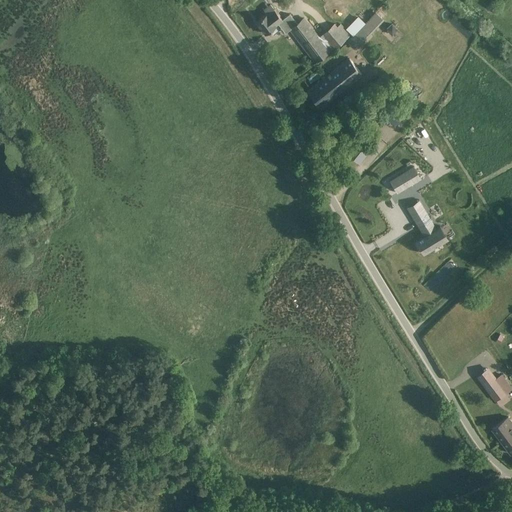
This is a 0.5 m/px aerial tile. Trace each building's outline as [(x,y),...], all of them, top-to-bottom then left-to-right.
[(330,50),(304,16),(296,22),(289,14),(282,19),(274,9),(266,14),(256,22),(266,34),(276,26),(275,25),(278,23),(286,32),(290,28),(315,62),(330,50)] [(392,24),(387,29),(392,34),(397,29),(392,24)] [(332,29),(323,37),(333,49),(342,42),(332,29)] [(349,59),(307,91),(319,107),(361,74),(370,66),(359,53),(350,60),(349,59)] [(394,124),(404,112),(395,104),(388,99),(378,111),(394,124)] [(370,149),(358,139),(347,153),(359,162),(370,149)] [(397,193),(421,179),(414,167),(390,181),(397,193)] [(453,243),(441,224),(411,242),(422,261),(453,243)] [(496,379),(486,386),(497,400),(506,392),(496,379)] [(511,452),(511,421),(508,417),(493,428),(502,440),(501,441),(511,453),(511,452)]
